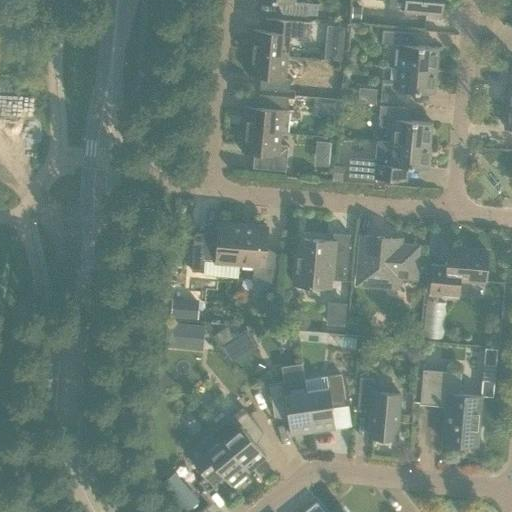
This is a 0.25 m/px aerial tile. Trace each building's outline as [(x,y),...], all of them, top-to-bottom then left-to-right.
[(294,0),(256,0),(283,2),(282,15),(307,17),(308,4),(294,3),(294,0)] [(379,18),(379,0),(363,0),(363,18),(379,18)] [(400,0),(400,10),(441,14),(442,0),(400,0)] [(308,4),(307,17),(317,18),(318,5),(308,4)] [(352,21),(360,21),(361,8),(353,8),(352,21)] [(309,23),(266,19),(265,32),(252,31),(250,53),(287,57),(289,38),(308,40),(309,23)] [(397,68),(436,71),(438,48),(410,46),(411,34),(382,31),(381,44),(399,45),(397,68)] [(342,49),(336,48),(331,52),(331,59),(341,60),(342,49)] [(352,53),(346,52),(345,62),(355,63),(356,57),(352,53)] [(287,57),(250,53),(248,76),(261,77),(259,90),(289,92),(290,80),(285,79),(287,57)] [(436,71),(397,68),(396,81),(382,80),(380,102),(405,104),(406,92),(434,94),(436,71)] [(358,88),(357,102),(365,103),(367,89),(358,88)] [(244,130),(280,133),(280,132),(288,133),(290,110),(287,110),(288,98),(259,96),(258,108),(246,107),(244,130)] [(335,104),(325,103),(324,116),(334,117),(335,104)] [(391,143),(430,146),(432,123),(404,121),(405,108),(380,106),(379,119),(380,119),(380,122),(388,130),(392,131),(391,143)] [(280,133),(244,130),(242,153),(254,154),(253,169),(285,172),(288,146),(279,146),(280,133)] [(317,142),(316,150),(330,151),(330,143),(317,142)] [(430,146),(391,143),(378,142),(376,161),(350,159),(348,177),(398,181),(400,167),(428,169),(430,146)] [(334,178),(342,178),(343,167),(335,167),(334,178)] [(240,265),(243,226),(218,224),(217,239),(206,238),(206,237),(203,234),(197,234),(194,236),(191,272),(203,273),(204,261),(215,262),(215,263),(240,265)] [(243,226),(240,265),(254,266),(252,282),(275,284),(278,256),(266,255),(268,228),(243,226)] [(333,234),(332,241),(304,239),(302,267),(295,267),(294,285),(330,288),(331,280),(346,281),(350,235),(333,234)] [(362,236),(359,262),(365,263),(363,284),(396,287),(397,276),(415,278),(417,248),(391,246),(392,238),(362,236)] [(430,296),(459,299),(461,280),(485,282),(487,252),(448,249),(446,265),(432,264),(430,296)] [(171,298),(170,317),(196,319),(197,300),(171,298)] [(165,323),(163,346),(184,348),(187,325),(165,323)] [(226,327),(213,335),(219,346),(232,337),(226,327)] [(484,358),(471,358),(471,375),(484,376),(484,358)] [(442,443),(476,446),(480,397),(459,395),(460,374),(423,371),(420,404),(445,407),(442,443)] [(165,372),(155,381),(166,393),(176,385),(165,372)] [(306,392),(312,432),(335,429),(332,408),(345,406),(341,375),(326,377),(328,389),(306,392)] [(492,398),(494,378),(482,377),(480,397),(492,398)] [(368,437),(396,439),(400,395),(373,392),(374,379),(360,378),(357,411),(370,412),(368,437)] [(290,436),(312,432),(306,392),(305,380),(269,385),(273,417),(287,415),(290,436)] [(223,440),(249,471),(266,457),(252,441),(263,433),(242,407),(215,430),(223,440)] [(249,471),(223,440),(215,430),(198,445),(187,454),(207,479),(217,471),(231,487),(249,471)] [(174,472),(161,483),(177,501),(189,491),(174,472)] [(342,511),(341,510),(338,511),(323,511),(316,503),(304,511),(342,511)]
